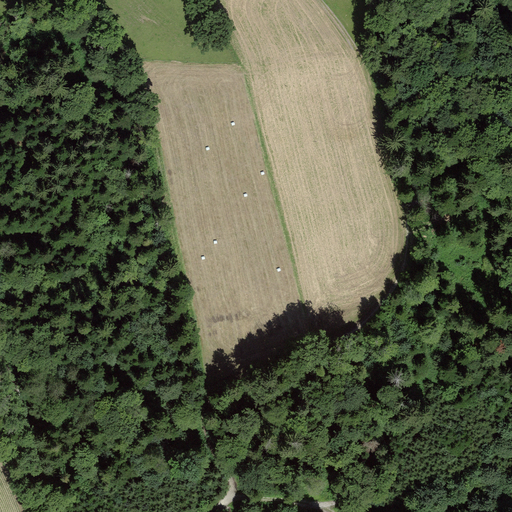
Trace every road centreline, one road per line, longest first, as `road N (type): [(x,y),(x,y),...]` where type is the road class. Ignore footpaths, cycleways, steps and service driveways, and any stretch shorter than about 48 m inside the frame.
road 1 (track): [(311,0),(361,87),(390,241),(352,319),(327,342),(207,397),(204,428),(235,498)]
road 2 (track): [(511,439),(439,462),(350,511)]
road 3 (track): [(0,365),(58,511)]
road 4 (track): [(209,511),(242,497),(326,511)]
